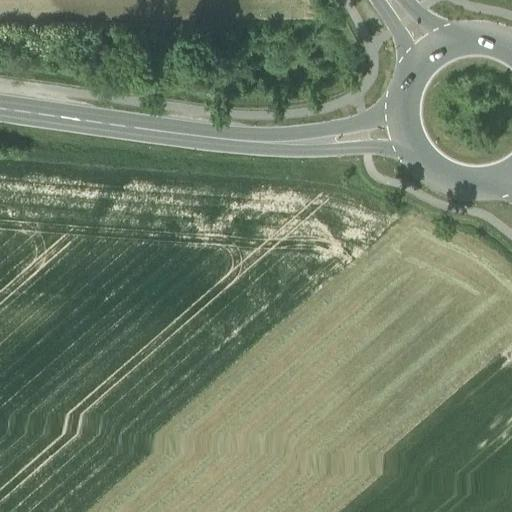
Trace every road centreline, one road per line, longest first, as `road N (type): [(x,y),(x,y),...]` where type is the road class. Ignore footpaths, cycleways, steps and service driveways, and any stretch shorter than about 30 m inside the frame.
road 1 (secondary): [(273,144),(0,111)]
road 2 (secondary): [(273,144),(415,153)]
road 3 (secondary): [(403,107),(273,144)]
